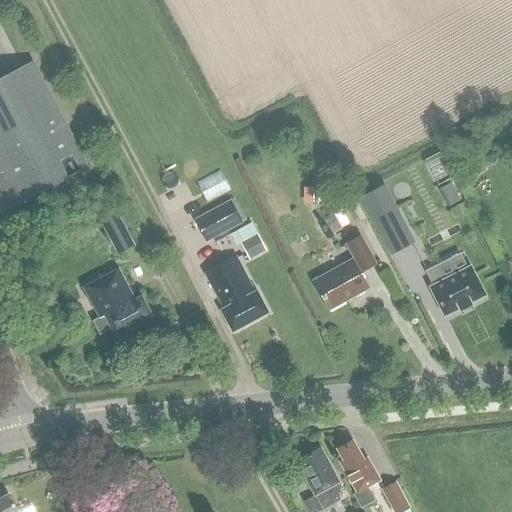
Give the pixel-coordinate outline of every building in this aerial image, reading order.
[(0,79),(0,214),(16,207),(15,206),(85,170),(29,64),(0,79)] [(450,184),(441,188),(446,200),(456,195),(450,184)] [(383,186),(361,197),(380,233),(381,233),(402,222),(396,211),(383,186)] [(320,188),(303,188),(303,204),(320,203),(320,188)] [(230,201),(194,221),(206,243),(242,223),(230,201)] [(340,210),(331,216),(340,229),(349,224),(340,210)] [(117,215),(101,224),(119,257),(135,248),(117,215)] [(256,237),(241,245),(250,261),(265,253),(256,237)] [(374,266),(358,237),(345,245),(353,261),(312,283),(328,312),(367,290),(358,274),(374,266)] [(232,258),(203,273),(224,312),(220,313),(230,333),(265,315),(255,296),(252,296),(232,258)] [(470,267),(428,288),(443,317),(485,296),(470,267)] [(150,319),(139,298),(132,302),(116,272),(81,291),(97,321),(93,323),(99,335),(108,330),(113,339),(150,319)] [(367,488),(379,481),(367,458),(364,460),(354,441),(337,450),(343,461),(340,463),(355,493),(352,495),(360,509),(374,501),(367,488)] [(345,498),(319,449),(295,462),(313,497),(302,503),(307,511),(342,511),(338,502),(345,498)] [(402,511),(409,508),(395,482),(380,490),(392,511),(402,511)] [(0,511),(16,511),(8,495),(0,499),(0,511)]
